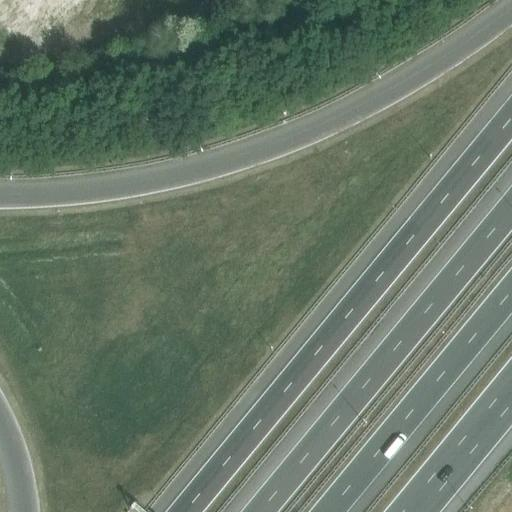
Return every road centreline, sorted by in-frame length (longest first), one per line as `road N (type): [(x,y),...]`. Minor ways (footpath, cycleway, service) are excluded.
road 1 (motorway): [(511,16),(413,84),(264,154),(132,190),(0,200)]
road 2 (motorway): [(511,116),(184,511)]
road 3 (motorway): [(511,207),(259,511)]
road 4 (motorway): [(327,511),(511,290)]
road 5 (motorway): [(408,511),(511,383)]
